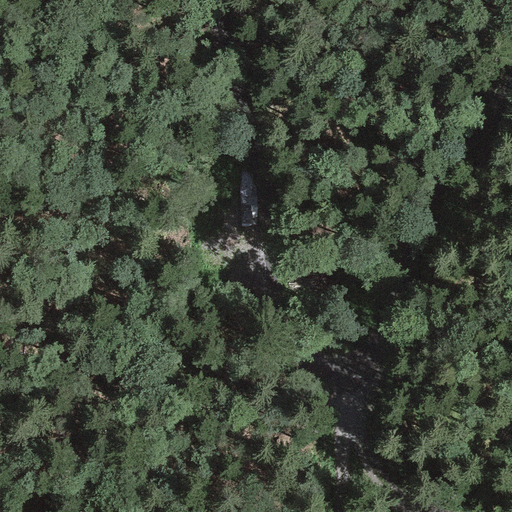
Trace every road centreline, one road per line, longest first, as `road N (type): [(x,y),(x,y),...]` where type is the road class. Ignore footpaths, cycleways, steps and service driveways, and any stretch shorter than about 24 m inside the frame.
road 1 (unclassified): [(511,69),(426,301),(385,354),(344,371),(301,359),(269,303),(226,0)]
road 2 (track): [(357,511),(344,371)]
